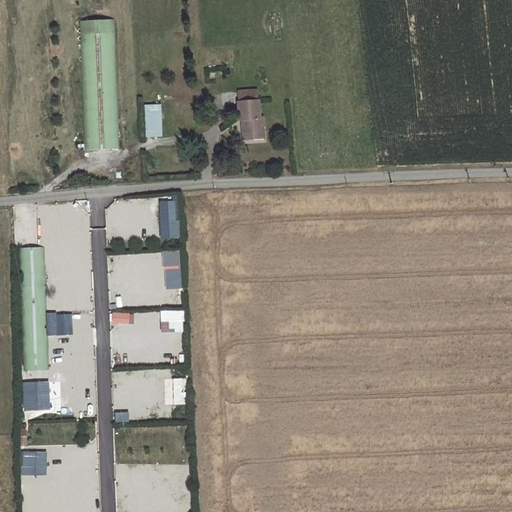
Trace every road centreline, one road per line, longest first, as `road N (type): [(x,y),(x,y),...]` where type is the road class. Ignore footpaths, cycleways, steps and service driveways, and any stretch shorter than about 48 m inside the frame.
road 1 (unclassified): [(511,171),(0,202)]
road 2 (unknown): [(115,191),(103,151),(79,147),(53,169),(49,197)]
